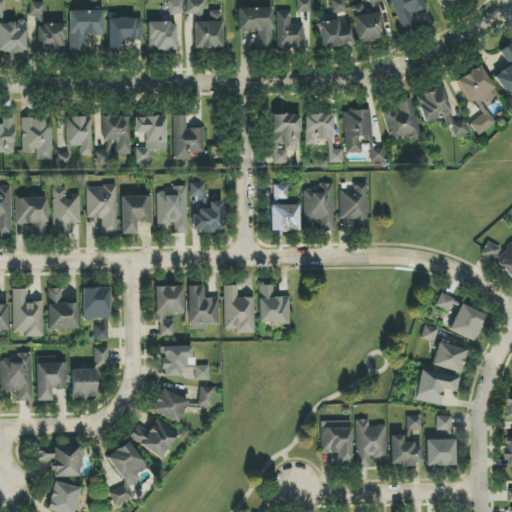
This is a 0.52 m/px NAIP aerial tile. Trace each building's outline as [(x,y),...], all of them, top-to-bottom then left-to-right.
[(25,21),(3,22),(3,1),(0,0),(0,52),(25,53),(25,21)] [(183,14),(181,0),(170,0),(167,0),(169,15),(183,14)] [(203,22),(203,0),(186,0),(186,14),(195,15),(194,22),(203,22)] [(309,0),(295,0),(296,13),(310,12),(309,0)] [(330,0),(332,14),(346,12),(344,0),(330,0)] [(389,0),(402,32),(416,26),(412,15),(426,9),(422,0),(389,0)] [(436,0),(441,8),(455,0),(436,0)] [(42,23),(43,2),(30,2),(29,17),(37,17),(36,52),(63,53),(64,24),(42,23)] [(351,5),(355,43),(384,40),(381,12),(364,14),(363,4),(351,5)] [(272,49),(271,8),(237,8),(238,32),(257,32),(257,49),(272,49)] [(68,11),(69,53),(83,52),(82,35),(103,35),(102,11),(68,11)] [(193,22),(194,49),(222,49),(221,11),(209,11),(209,22),(193,22)] [(276,49),(304,49),(304,23),(290,23),(290,11),(277,11),(276,49)] [(108,52),(122,52),(122,40),(142,40),(142,18),(107,19),(108,52)] [(320,48),(352,47),(351,27),(338,28),(338,21),(319,21),(320,48)] [(175,22),(147,23),(148,51),(175,50),(175,22)] [(511,92),(511,42),(499,50),(509,66),(493,76),(506,96),(511,92)] [(455,80),(469,103),(476,99),(483,110),(500,99),(479,65),(455,80)] [(443,118),(446,126),(451,125),(454,138),(468,134),(464,119),(452,122),(443,88),(416,95),(423,123),(443,118)] [(382,113),(389,141),(408,136),(409,142),(420,139),(411,98),(397,101),(398,109),(382,113)] [(344,153),(364,153),(364,149),(372,149),(370,110),(343,111),(344,153)] [(469,124),(478,136),(494,124),(485,112),(469,124)] [(332,115),(304,114),(304,144),(315,144),(315,139),(327,139),(327,150),(332,150),(332,115)] [(271,115),(272,144),(300,144),(299,115),(271,115)] [(129,116),(102,117),(103,151),(96,151),(96,166),(111,166),(111,155),(129,155),(129,116)] [(172,116),(173,160),(190,160),(189,153),(203,153),(203,128),(186,128),(186,116),(172,116)] [(91,156),(92,117),(66,117),(65,146),(79,146),(79,156),(91,156)] [(134,133),(145,134),(144,148),(135,148),(135,163),(149,163),(149,151),(165,151),(165,117),(134,117),(134,133)] [(22,154),(35,153),(35,160),(52,160),(52,120),(21,120),(22,154)] [(370,162),(384,162),(383,149),(369,149),(370,162)] [(342,163),(342,150),(327,150),(328,163),(342,163)] [(72,165),(70,152),(58,154),(60,167),(72,165)] [(273,152),(273,164),(285,165),(285,152),(273,152)] [(222,232),(221,201),(205,202),(205,183),(191,183),(192,233),(222,232)] [(339,220),(353,219),(354,231),(367,230),(366,183),(352,183),(352,190),(338,190),(339,220)] [(303,222),(320,222),(320,232),(333,232),(332,184),(318,184),(318,190),(302,190),(303,222)] [(273,185),(273,200),(287,200),(287,185),(273,185)] [(116,235),(116,186),(85,186),(86,219),(101,219),(101,235),(116,235)] [(186,186),(172,187),(172,192),(156,192),(156,226),(173,226),(173,234),(187,234),(186,186)] [(0,187),(0,236),(11,237),(10,188),(0,187)] [(52,235),(66,235),(66,224),(80,224),(80,194),(65,195),(65,188),(52,189),(52,235)] [(121,235),(136,235),(135,222),(152,222),(151,196),(120,197),(121,235)] [(46,198),(15,198),(16,224),(32,224),(32,236),(47,235),(46,198)] [(298,205),(269,205),(270,232),(298,232),(298,205)] [(493,262),(500,249),(487,241),(480,255),(493,262)] [(511,242),(494,259),(511,279),(511,242)] [(272,297),(272,285),(258,286),(259,324),(289,323),(288,297),(272,297)] [(155,287),(156,337),(173,336),(173,316),(183,315),(182,286),(155,287)] [(218,298),(202,298),(202,286),(187,286),(188,330),(206,329),(206,325),(218,325),(218,298)] [(254,333),(254,298),(236,298),(236,286),(223,286),(223,329),(235,329),(235,334),(254,333)] [(77,303),(61,303),(61,288),(47,289),(48,330),(77,329),(77,303)] [(109,319),(108,288),(82,288),(82,320),(109,319)] [(42,302),(25,302),(25,289),(11,289),(12,333),(24,333),(24,337),(42,337),(42,302)] [(448,312),(454,299),(441,293),(435,306),(448,312)] [(483,314),(458,305),(448,332),(474,341),(483,314)] [(433,342),(436,328),(423,325),(420,339),(433,342)] [(94,340),(107,340),(107,326),(94,326),(94,340)] [(431,367),(461,372),(465,349),(436,343),(431,367)] [(161,377),(183,376),(183,358),(191,358),(191,346),(160,347),(161,377)] [(71,399),(95,398),(95,368),(107,367),(107,348),(93,348),(94,364),(79,364),(79,369),(71,370),(71,399)] [(32,401),(31,354),(0,355),(1,394),(18,394),(18,401),(32,401)] [(36,401),(51,401),(51,388),(66,388),(65,363),(54,363),(54,357),(36,357),(36,401)] [(195,380),(208,380),(208,366),(194,366),(195,380)] [(457,378),(420,370),(414,400),(439,405),(442,390),(454,393),(457,378)] [(211,408),(213,388),(200,386),(197,406),(211,408)] [(177,423),(187,401),(161,389),(151,411),(177,423)] [(389,436),(390,466),(420,465),(420,447),(414,447),(413,432),(421,432),(421,416),(406,416),(406,435),(389,436)] [(436,430),(450,431),(450,417),(436,417),(436,430)] [(159,459),(178,435),(157,419),(146,432),(138,425),(129,436),(159,459)] [(368,420),(354,420),(356,467),(373,467),(373,462),(385,461),(384,425),(368,426),(368,420)] [(351,421),(320,422),(320,454),(335,454),(336,465),(351,464),(351,421)] [(425,467),(454,466),(454,440),(425,440),(425,467)] [(116,507),(131,498),(126,488),(140,480),(136,473),(145,468),(130,442),(107,455),(124,485),(108,494),(116,507)] [(54,478),(82,477),(81,447),(37,448),(38,461),(53,461),(54,478)] [(74,511),(79,488),(52,482),(46,511),(52,511),(74,511)]
